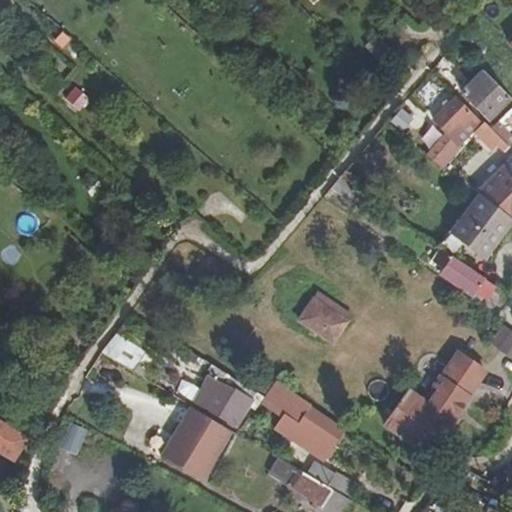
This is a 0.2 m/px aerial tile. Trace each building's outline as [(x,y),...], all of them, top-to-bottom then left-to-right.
[(339,0),(338,0),(321,0),(330,9),(339,0)] [(386,66),(395,57),(378,40),(369,49),(386,66)] [(487,114),(508,94),(483,69),(463,89),(487,114)] [(459,143),(480,121),(455,97),(434,119),(459,143)] [(511,106),(491,127),(511,147),(511,132),(509,129),(511,125),(511,106)] [(484,120),(473,135),(494,152),(497,147),(504,153),(511,147),(491,127),(484,120)] [(511,218),(511,159),(477,192),(511,218)] [(477,192),(476,191),(446,230),(480,256),(511,218),(477,192)] [(490,285),(451,257),(440,273),(465,291),(468,287),(481,297),(490,285)] [(326,345),(343,321),(310,299),(294,323),(326,345)] [(99,352),(141,376),(141,367),(149,355),(114,334),(99,352)] [(430,455),(452,421),(451,421),(467,395),(466,395),(481,369),(454,352),(438,378),(437,377),(422,403),(406,393),(383,426),(430,455)] [(254,407),(265,390),(217,363),(194,400),(235,424),(247,403),(254,407)] [(228,446),(236,432),(190,405),(160,455),(199,478),(220,442),(228,446)] [(292,411),(282,427),(329,454),(338,438),(292,411)] [(0,453),(10,459),(23,440),(0,425),(0,453)] [(334,511),(339,511),(348,497),(276,455),(268,469),(288,481),(286,484),(334,511)]
